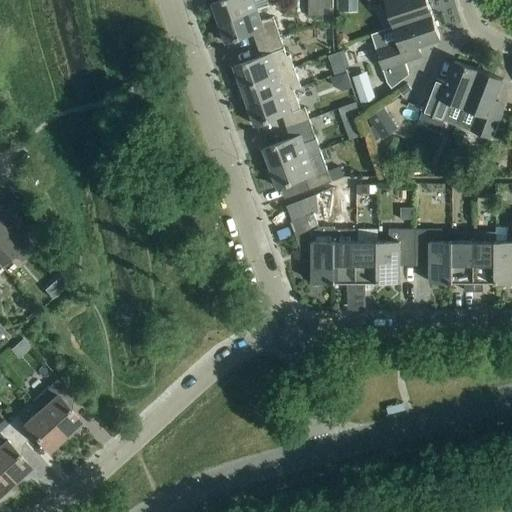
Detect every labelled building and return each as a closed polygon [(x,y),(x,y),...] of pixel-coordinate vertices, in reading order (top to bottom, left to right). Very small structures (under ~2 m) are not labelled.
[(213,4),(220,24),(257,11),(270,6),(267,0),(223,0),(213,4)] [(321,17),(321,0),(308,0),(309,17),(321,17)] [(333,0),(321,0),(321,17),(333,17),(333,0)] [(386,4),(394,27),(395,28),(432,15),(427,0),(369,0),(372,8),(386,4)] [(254,34),(258,46),(281,38),(274,18),(261,22),(257,11),(220,24),(226,44),(254,34)] [(395,28),(394,27),(372,35),(388,83),(393,88),(409,76),(406,64),(417,61),(421,53),(419,47),(441,40),(432,15),(395,28)] [(349,44),(349,38),(339,34),(338,46),(349,44)] [(234,67),(242,87),(295,68),(290,57),(287,58),(281,38),(258,46),(262,58),(234,67)] [(422,112),(458,126),(479,71),(455,62),(446,83),(435,79),(422,112)] [(347,71),(345,66),(333,69),(335,75),(347,71)] [(242,87),(248,106),(301,87),(295,68),(242,87)] [(479,71),(458,126),(493,140),(506,106),(495,102),(503,80),(479,71)] [(378,101),(373,86),(358,91),(363,106),(378,101)] [(283,117),(287,128),(309,120),(305,108),(301,110),(294,91),(302,88),(301,87),(248,106),(255,126),(283,117)] [(356,103),(339,109),(343,119),(360,113),(356,103)] [(366,132),(374,143),(381,139),(382,140),(398,129),(385,108),(368,119),(373,128),(366,132)] [(264,149),(271,169),(321,151),(308,155),(304,144),(316,140),(309,120),(287,128),(291,139),(264,149)] [(321,151),(271,169),(278,189),(305,179),(309,190),(332,182),(321,151)] [(344,177),(340,167),(329,172),(333,181),(344,177)] [(341,197),(357,197),(357,194),(357,186),(357,184),(346,185),(340,187),(341,197)] [(475,184),(475,197),(493,197),(493,184),(475,184)] [(357,186),(357,194),(370,194),(370,186),(357,186)] [(474,194),(474,186),(462,186),(461,194),(474,194)] [(313,283),(335,283),(335,241),(313,241),(313,230),(320,228),(314,214),(291,222),(305,260),(313,260),(313,283)] [(0,224),(0,264),(13,253),(21,262),(37,248),(14,222),(5,230),(0,224)] [(508,242),(496,242),(496,283),(511,282),(511,227),(509,227),(508,242)] [(401,260),(416,260),(416,230),(389,229),(389,242),(379,242),(379,283),(401,283),(401,260)] [(431,283),(453,283),(453,242),(442,242),(442,230),(416,230),(416,260),(431,260),(431,283)] [(474,233),(474,242),(474,292),(483,292),(483,283),(496,283),(496,242),(496,233),(474,233)] [(348,292),(357,292),(357,241),(335,241),(335,283),(348,283),(348,292)] [(366,283),(379,283),(379,242),(357,241),(357,292),(366,292),(366,283)] [(453,242),(453,283),(466,283),(466,292),(474,292),(474,242),(453,242)] [(63,290),(70,283),(62,275),(55,281),(63,290)] [(49,387),(33,401),(40,409),(65,437),(81,423),(66,405),(75,397),(58,378),(49,387)] [(16,416),(7,424),(24,443),(33,435),(48,452),(65,437),(40,409),(24,424),(16,416)] [(4,420),(0,423),(0,466),(14,483),(31,468),(15,451),(24,443),(7,424),(4,420)] [(0,495),(14,483),(0,466),(0,495)]
